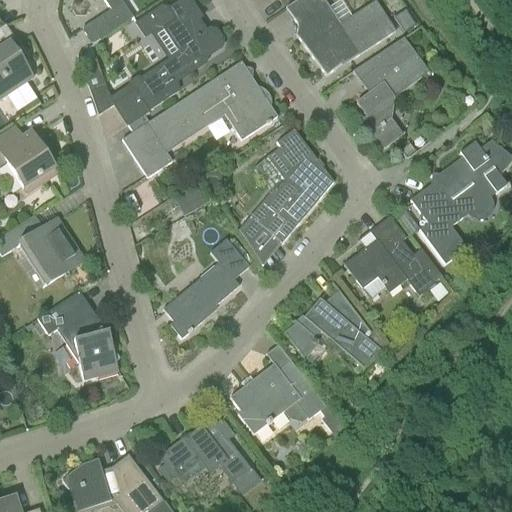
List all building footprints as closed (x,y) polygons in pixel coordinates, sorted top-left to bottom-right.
[(88,27),(80,32),(91,48),(99,43),(99,42),(115,32),(127,24),(132,21),(127,14),(118,0),(100,0),(109,13),(88,27)] [(130,85),(130,90),(133,95),(141,107),(152,100),(204,65),(205,60),(220,50),(221,43),(215,34),(208,33),(205,35),(196,23),(200,20),(186,0),(169,12),(160,10),(135,27),(143,39),(156,30),(164,32),(180,55),(140,82),(135,82),(130,85)] [(308,56),(325,79),(340,67),(337,61),(343,57),(348,64),(394,34),(374,4),(339,27),(321,0),(300,0),(284,11),(296,27),(294,39),(302,48),(309,49),(308,56)] [(392,20),(403,36),(415,28),(404,12),(392,20)] [(360,121),(383,152),(403,137),(402,136),(401,137),(389,121),(392,101),(426,75),(427,77),(428,76),(402,41),(351,74),(364,92),(366,90),(370,95),(355,106),(364,119),(361,121),(361,120),(360,121)] [(0,101),(32,81),(20,63),(17,65),(15,61),(17,59),(11,50),(10,51),(4,50),(3,48),(0,50),(0,101)] [(142,117),(126,128),(131,136),(120,143),(146,182),(171,165),(163,153),(221,115),(240,144),(265,127),(266,128),(270,125),(270,124),(276,120),(269,110),(270,106),(269,102),(267,98),(264,94),(260,92),(256,90),(250,80),(247,82),(241,73),(244,71),(240,65),(147,126),(142,117)] [(102,89),(89,95),(97,118),(113,108),(104,93),(102,89)] [(113,108),(126,128),(142,117),(146,115),(141,107),(133,95),(113,108)] [(0,140),(0,166),(4,164),(22,191),(23,190),(29,186),(30,186),(33,191),(44,184),(61,173),(47,152),(42,155),(40,152),(35,145),(32,139),(31,138),(30,136),(21,142),(14,131),(0,140)] [(249,220),(281,247),(298,226),(297,226),(318,201),(319,202),(332,186),(320,171),(318,173),(313,166),(315,164),(292,133),(275,147),(278,151),(265,162),(281,182),(272,192),(249,220)] [(430,187),(429,188),(409,203),(426,227),(418,233),(443,268),(466,252),(449,230),(505,188),(498,179),(511,162),(489,144),(478,152),(473,145),(458,156),(461,160),(440,176),(447,186),(442,190),(441,189),(440,188),(439,187),(437,186),(436,186),(434,186),(432,186),(430,187)] [(408,147),(399,154),(405,162),(414,155),(408,147)] [(197,185),(172,199),(183,218),(208,204),(197,185)] [(403,213),(395,219),(402,229),(410,222),(403,213)] [(41,290),(42,291),(82,264),(55,224),(34,238),(26,225),(34,220),(33,219),(0,240),(0,260),(15,251),(16,251),(21,248),(46,286),(41,290)] [(368,252),(366,250),(342,268),(361,293),(376,282),(383,291),(387,297),(405,284),(417,300),(434,288),(432,286),(440,280),(420,254),(413,260),(401,245),(405,242),(388,220),(368,236),(376,246),(368,252)] [(417,231),(410,222),(402,229),(408,237),(417,231)] [(212,312),(213,311),(238,290),(232,283),(248,270),(224,242),(208,256),(217,266),(161,313),(172,325),(168,329),(180,343),(187,337),(188,338),(191,335),(191,334),(203,323),(204,317),(202,315),(209,309),(212,312)] [(438,287),(428,294),(436,304),(446,297),(438,287)] [(44,317),(36,323),(39,328),(44,335),(47,339),(55,334),(57,337),(60,334),(67,345),(70,357),(78,370),(82,384),(116,375),(114,365),(118,362),(110,350),(101,337),(99,334),(102,332),(78,295),(44,317)] [(316,344),(315,343),(314,342),(319,336),(362,372),(378,353),(362,340),(367,336),(368,337),(369,336),(337,295),(323,306),(318,302),(297,327),(293,324),(292,325),(295,327),(283,337),(304,364),(305,363),(304,362),(316,348),(317,347),(317,346),(317,345),(316,344)] [(39,328),(33,332),(38,339),(44,335),(39,328)] [(273,367),(272,368),(228,401),(239,416),(236,418),(252,439),(265,428),(266,429),(271,426),(270,425),(284,414),(294,406),(306,422),(307,423),(318,415),(324,410),(289,364),(277,373),(273,367)] [(324,410),(318,415),(323,421),(319,424),(329,436),(338,429),(324,410)] [(215,464),(231,486),(249,473),(212,424),(191,440),(188,436),(157,460),(170,477),(195,459),(205,472),(215,464)] [(167,511),(126,458),(110,471),(112,475),(101,478),(96,463),(80,468),(64,480),(64,481),(60,484),(66,493),(68,493),(73,509),(69,510),(67,511),(89,511),(110,505),(108,499),(121,495),(134,511),(167,511)] [(0,511),(37,511),(38,511),(37,511),(16,511),(13,501),(0,504),(0,511)]
